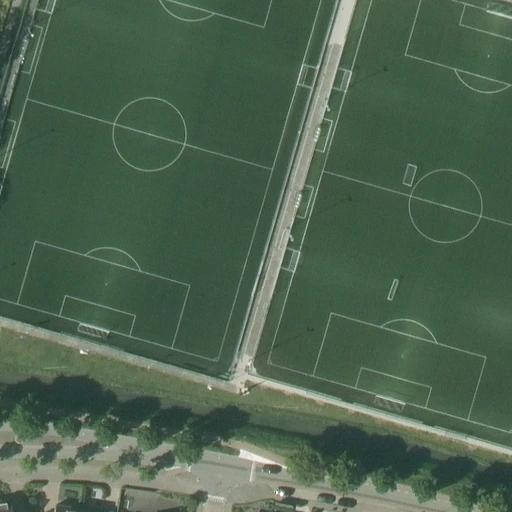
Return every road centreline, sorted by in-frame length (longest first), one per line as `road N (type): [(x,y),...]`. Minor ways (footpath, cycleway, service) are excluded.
road 1 (residential): [(0,476),(115,477),(215,494)]
road 2 (tertiary): [(153,457),(104,441),(0,428)]
road 3 (tertiary): [(0,455),(153,457)]
road 4 (tertiary): [(220,466),(346,486)]
